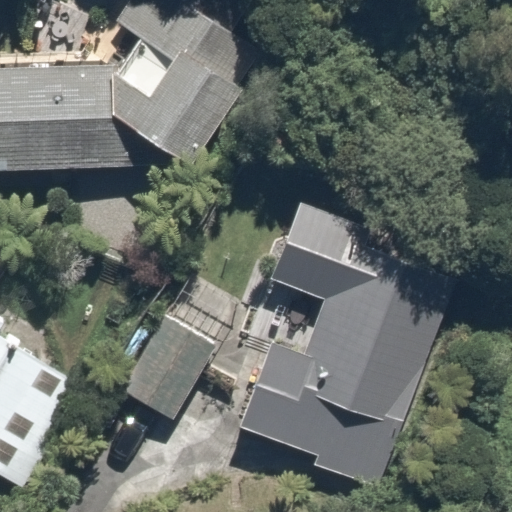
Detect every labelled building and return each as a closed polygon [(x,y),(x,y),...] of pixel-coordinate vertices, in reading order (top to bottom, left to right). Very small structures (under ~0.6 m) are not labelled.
[(132,28),(90,95),(168,144),(256,6),(246,0),(115,0),(108,13),(132,28)] [(90,55),(0,55),(0,163),(90,163),(90,55)] [(304,447),(299,462),(378,490),(463,253),(287,190),(257,274),(307,292),(288,345),(257,334),(227,419),(304,447)] [(140,289),(87,258),(66,294),(118,325),(140,289)] [(22,343),(29,333),(0,315),(0,473),(16,484),(49,430),(40,425),(72,373),(22,343)] [(109,383),(159,414),(201,346),(152,315),(109,383)]
